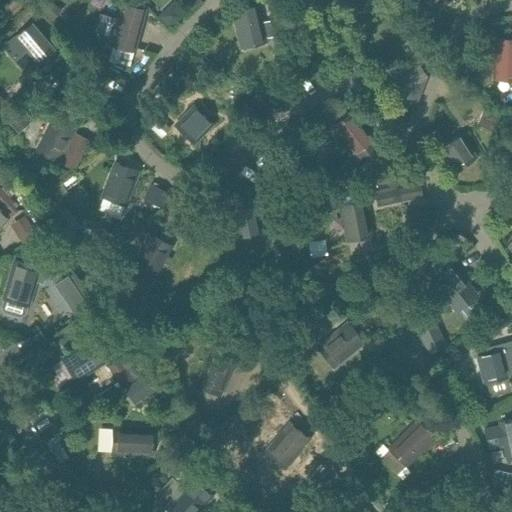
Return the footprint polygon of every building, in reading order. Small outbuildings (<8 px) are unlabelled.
[(41,0),(36,5),(53,21),(62,11),(50,0),(41,0)] [(340,0),(354,15),(371,0),(340,0)] [(419,0),(431,10),(440,0),(419,0)] [(256,3),(232,8),(236,22),(240,43),(264,38),(259,16),(256,3)] [(99,14),(93,37),(113,43),(112,49),(133,55),(134,51),(141,26),(145,11),(124,5),(120,19),(99,14)] [(279,35),(276,19),(264,22),(267,38),(279,35)] [(33,21),(2,47),(25,74),(56,47),(41,30),(33,21)] [(495,53),(494,75),(511,75),(511,37),(495,37),(495,53)] [(392,66),(386,70),(395,82),(392,84),(400,96),(403,94),(412,105),(418,101),(426,79),(425,77),(427,75),(420,66),(416,65),(392,66)] [(458,125),(469,118),(456,98),(446,105),(458,125)] [(211,124),(194,107),(176,125),(193,143),(211,124)] [(30,122),(18,108),(5,120),(18,134),(30,122)] [(374,141),(353,113),(333,128),(355,156),(374,141)] [(151,126),(162,136),(169,127),(158,117),(151,126)] [(41,140),(36,151),(59,161),(64,151),(73,131),(51,120),(41,140)] [(473,154),(461,135),(440,149),(452,167),(473,154)] [(98,209),(121,218),(138,171),(115,163),(98,209)] [(16,198),(4,186),(2,188),(0,186),(0,207),(4,211),(16,198)] [(251,186),(227,192),(237,236),(261,231),(251,186)] [(364,199),(340,204),(342,215),(347,237),(370,232),(366,210),(364,199)] [(62,210),(55,216),(70,235),(78,228),(62,210)] [(25,213),(11,223),(22,240),(36,231),(25,213)] [(95,256),(105,229),(93,224),(90,232),(85,230),(79,247),(83,249),(82,251),(95,256)] [(128,273),(149,285),(170,248),(149,236),(128,273)] [(432,247),(424,257),(431,266),(440,258),(432,247)] [(289,251),(274,252),(276,268),(290,267),(289,251)] [(425,270),(434,282),(427,288),(442,307),(449,301),(456,309),(475,294),(444,255),(440,258),(431,266),(425,270)] [(19,317),(24,314),(35,282),(43,284),(48,268),(16,258),(1,307),(4,313),(19,317)] [(68,277),(55,286),(77,317),(89,308),(68,277)] [(511,309),(511,308),(485,325),(492,336),(511,322),(511,309)] [(372,316),(368,318),(372,334),(389,329),(385,313),(384,313),(372,316)] [(430,316),(416,323),(429,352),(444,345),(430,316)] [(348,322),(317,346),(335,368),(366,343),(348,322)] [(96,338),(66,357),(79,377),(109,359),(119,353),(106,332),(96,338)] [(487,355),(478,357),(485,383),(486,383),(490,398),(511,392),(507,377),(508,377),(511,375),(511,341),(486,348),(487,355)] [(235,358),(212,348),(198,381),(221,391),(235,358)] [(397,360),(376,375),(384,386),(405,372),(397,360)] [(145,375),(128,387),(139,403),(156,391),(145,375)] [(392,446),(409,463),(436,435),(419,418),(392,446)] [(487,447),(503,443),(507,460),(511,458),(511,418),(499,422),(500,425),(483,428),(487,447)] [(286,470),(311,438),(289,421),(264,453),(286,470)] [(117,428),(116,453),(138,454),(152,454),(153,430),(139,429),(117,428)] [(173,435),(161,443),(169,455),(181,447),(173,435)] [(183,450),(169,461),(177,473),(192,462),(183,450)] [(310,454),(295,474),(306,483),(322,463),(310,454)] [(171,479),(159,493),(172,504),(169,507),(175,511),(197,511),(211,497),(193,481),(184,490),(171,479)] [(112,492),(104,480),(82,494),(89,506),(112,492)] [(301,488),(284,500),(292,511),(298,511),(311,503),(301,488)] [(511,511),(511,502),(496,495),(491,507),(504,511),(511,511)] [(356,502),(344,510),(344,511),(359,511),(361,511),(356,502)]
